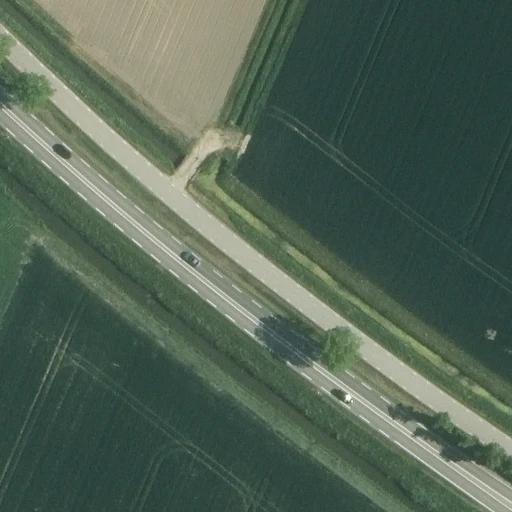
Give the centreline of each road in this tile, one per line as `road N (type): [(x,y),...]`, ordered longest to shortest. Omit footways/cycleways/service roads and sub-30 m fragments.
road 1 (unclassified): [(511,453),(209,229),(0,39)]
road 2 (primary): [(511,508),(239,311),(0,106)]
